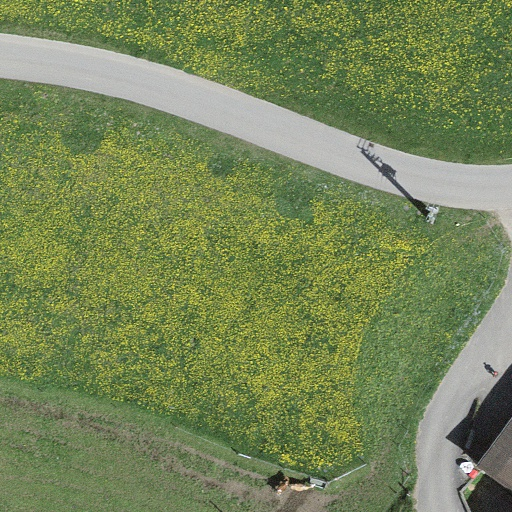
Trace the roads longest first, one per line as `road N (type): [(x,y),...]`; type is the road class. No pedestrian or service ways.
road 1 (unclassified): [(511,190),(452,187),(376,169),(181,93),(102,70),(0,55)]
road 2 (track): [(511,304),(441,435),(441,511)]
